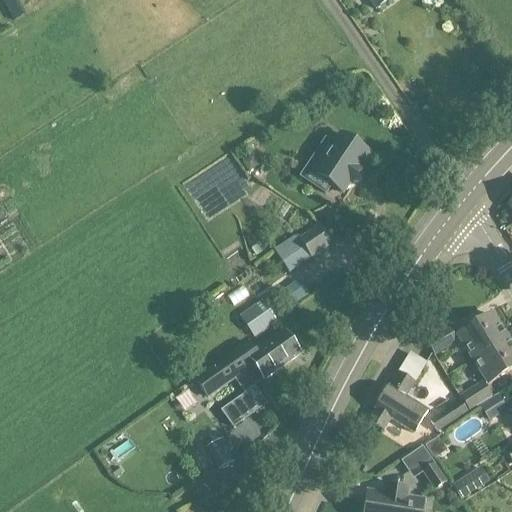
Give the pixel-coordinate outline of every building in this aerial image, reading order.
[(367,0),(375,10),(390,0),(367,0)] [(320,170),(309,187),(325,198),(331,190),(342,198),(349,188),(351,190),(362,175),(359,173),(370,159),(342,140),(335,150),(327,144),(312,165),(320,170)] [(318,227),(298,241),(310,259),(330,246),(318,227)] [(239,317),(253,338),(275,323),(261,303),(239,317)] [(457,337),(472,362),(507,340),(492,316),(457,337)] [(427,343),(434,356),(456,343),(448,330),(427,343)] [(247,358),(252,366),(247,369),(257,383),(262,379),(263,381),(299,356),(283,333),(247,358)] [(487,385),(511,369),(511,348),(507,340),(472,362),(487,385)] [(368,423),(383,432),(390,420),(401,427),(403,427),(413,434),(426,413),(416,407),(416,405),(405,399),(414,385),(399,375),(390,389),(368,423)] [(461,398),(469,410),(491,397),(483,385),(461,398)] [(243,396),(255,413),(264,406),(252,389),(244,395),(243,396)] [(437,433),(466,413),(459,403),(431,423),(437,433)] [(230,421),(229,404),(213,406),(214,423),(230,421)] [(505,450),(511,444),(511,432),(499,442),(505,450)] [(206,450),(218,472),(234,463),(222,441),(206,450)] [(355,442),(341,459),(363,476),(377,459),(355,442)] [(423,474),(434,491),(444,484),(433,468),(423,474)] [(480,470),(453,488),(461,501),(489,483),(480,470)] [(420,511),(422,503),(404,501),(405,493),(387,490),(385,498),(368,495),(364,511),(420,511)]
